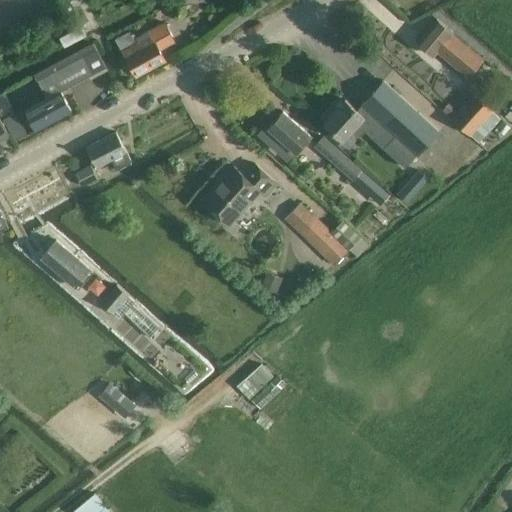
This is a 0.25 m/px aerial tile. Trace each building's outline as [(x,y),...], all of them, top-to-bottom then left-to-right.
[(65,18),(77,12),(71,1),(60,7),(65,18)] [(437,50),(455,65),(467,75),(482,57),(451,32),(452,31),(436,18),(417,41),(434,55),(437,50)] [(118,39),(131,65),(137,76),(165,62),(159,51),(175,43),(165,23),(134,40),(130,32),(118,39)] [(81,26),(59,38),(64,47),(86,35),(81,26)] [(47,98),(25,110),(36,130),(71,111),(61,92),(93,75),(107,68),(94,44),(93,42),(44,67),(34,73),(35,76),(38,81),(47,98)] [(324,122),(344,140),(353,131),(359,136),(365,131),(405,166),(416,155),(417,155),(439,132),(384,80),(361,104),(362,105),(357,110),(345,99),(324,122)] [(457,111),(451,118),(471,135),(471,136),(493,111),(493,110),(474,93),(457,111)] [(448,103),(442,110),(451,118),(457,111),(448,103)] [(258,133),(288,160),(295,152),(296,153),(308,140),(310,141),(313,138),(283,110),(269,126),(267,124),(258,133)] [(493,111),(471,136),(479,142),(501,119),(493,111)] [(13,118),(3,123),(9,133),(14,142),(27,134),(17,116),(13,118)] [(0,117),(0,138),(9,133),(3,123),(0,117)] [(127,151),(116,131),(86,147),(97,166),(111,159),(117,169),(132,160),(127,151)] [(362,169),(323,135),(313,145),(353,179),(362,169)] [(232,165),(202,200),(228,223),(258,190),(264,195),(275,182),(253,162),(243,174),(232,165)] [(91,164),(75,173),(82,186),(98,178),(91,164)] [(429,178),(419,170),(397,193),(408,203),(429,178)] [(351,249),(318,218),(302,235),(335,266),(351,249)] [(88,276),(92,271),(56,240),(40,258),(73,286),(85,273),(88,276)] [(265,276),(261,286),(276,292),(281,282),(265,276)] [(114,313),(116,311),(121,316),(124,313),(150,337),(159,328),(133,303),(135,301),(129,296),(115,284),(100,302),(114,313)] [(262,385),(273,375),(261,363),(250,374),(237,385),(249,397),(262,385)] [(109,382),(98,395),(124,418),(135,405),(109,382)] [(110,511),(94,493),(72,511),(110,511)]
